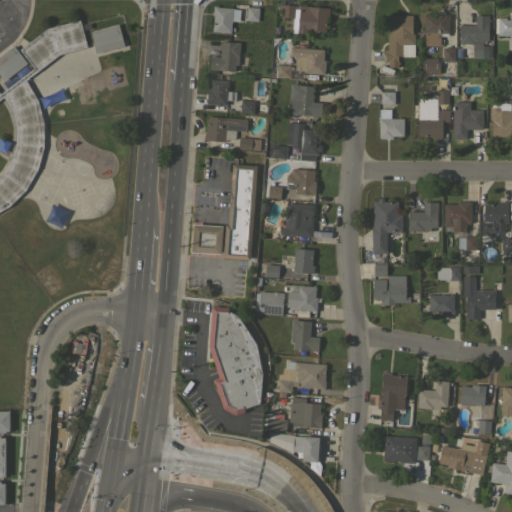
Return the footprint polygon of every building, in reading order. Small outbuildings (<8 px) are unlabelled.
[(293,18),(281,17),(282,4),(294,5),(293,18)] [(239,21),(231,20),(231,27),(234,27),(234,30),(230,30),(230,32),(212,31),(213,15),(212,15),(213,5),(217,6),(217,7),(232,8),(232,9),(240,9),(239,21)] [(329,8),(328,16),(327,16),(325,32),(308,30),(308,34),(297,33),(299,5),(329,8)] [(258,21),(245,20),(246,6),(259,7),(258,21)] [(448,35),(440,35),(440,44),(424,44),(424,33),(424,15),(440,15),(440,14),(449,14),(449,19),(448,19),(448,35)] [(412,34),(414,34),(414,44),(402,44),(402,56),(397,56),(397,61),(399,61),(399,64),(398,64),(398,67),(388,67),(388,61),(384,61),(384,49),(387,49),(387,34),(388,34),(388,15),(403,15),(412,15),(412,34)] [(488,40),(482,40),(481,50),(471,50),(471,43),(459,43),(459,25),(475,25),(475,15),(488,15),(488,40)] [(511,35),(497,35),(498,17),(508,17),(508,15),(511,15),(511,35)] [(80,19),(87,47),(59,54),(26,80),(37,101),(43,123),(43,146),(37,169),(25,189),(8,206),(0,210),(0,93),(33,67),(19,49),(46,28),(80,19)] [(124,45),(95,53),(90,31),(118,24),(124,45)] [(236,42),(239,42),(237,65),(235,65),(234,71),(217,70),(209,69),(210,56),(220,57),(221,41),(236,42)] [(298,47),(298,44),(304,44),(304,48),(323,49),(322,60),(325,60),(324,74),(303,72),(303,79),(276,77),(277,64),(291,65),(290,66),(295,67),(296,56),(290,56),(290,46),(298,47)] [(27,62),(4,80),(0,75),(0,55),(13,45),(27,62)] [(455,47),(455,61),(442,61),(442,47),(455,47)] [(421,73),(421,58),(436,58),(436,62),(439,62),(439,73),(421,73)] [(228,80),(227,91),(236,92),(235,100),(226,100),(226,104),(206,103),(207,90),(210,90),(210,79),(228,80)] [(314,86),(312,102),(322,102),(320,116),(287,113),(289,97),(290,84),(314,86)] [(448,103),(436,103),(436,107),(437,107),(437,110),(449,110),(449,121),(441,121),(441,138),(433,138),(433,136),(417,136),(418,103),(418,99),(436,99),(436,90),(448,90),(448,103)] [(394,104),(380,103),(380,91),(394,91),(394,104)] [(511,91),(511,104),(510,104),(510,102),(503,102),(503,94),(510,94),(510,91),(511,91)] [(254,101),(253,113),(240,112),(241,100),(254,101)] [(482,129),(466,129),(466,138),(452,138),(452,113),(459,113),(459,110),(459,100),(469,100),(469,110),(482,110),(482,129)] [(511,138),(502,138),(502,136),(491,136),(491,119),(490,119),(490,115),(486,115),(486,102),(499,103),(499,110),(511,110),(511,116),(511,138)] [(403,136),(392,136),(392,138),(379,138),(379,109),(390,109),(390,118),(403,118),(403,136)] [(246,131),(235,130),(235,139),(224,139),(224,142),(203,140),(204,132),(206,132),(208,116),(226,118),(226,117),(247,119),(246,131)] [(303,123),(303,129),(319,130),(318,145),(321,145),(320,151),(318,150),(318,154),(300,153),(300,148),(291,147),(293,122),(303,123)] [(260,139),(259,150),(250,149),(250,150),(238,149),(239,137),(260,139)] [(286,158),(272,157),(273,145),(286,146),(286,158)] [(249,259),(222,257),(225,225),(227,225),(232,164),(256,165),(249,259)] [(313,180),(315,181),(314,194),(294,193),(295,189),(286,188),(286,184),(285,184),(286,174),(290,174),(291,168),(314,170),(313,180)] [(279,199),(268,197),(268,198),(264,198),(264,194),(267,194),(268,185),(280,186),(279,199)] [(397,214),(402,214),(402,231),(386,231),(386,253),(371,253),(371,228),(372,228),(372,220),(373,220),(373,206),(372,206),(372,200),(377,200),(377,198),(383,198),(383,201),(397,201),(397,214)] [(443,204),(457,204),(457,201),(470,201),(470,221),(469,221),(469,223),(466,223),(466,231),(452,231),(452,226),(443,226),(443,204)] [(499,204),(499,201),(507,201),(507,222),(504,222),(504,230),(495,230),(495,235),(481,235),(481,221),(484,221),(483,204),(499,204)] [(313,214),(312,214),(312,223),(311,236),(280,234),(279,232),(279,229),(281,227),(284,227),(285,202),(313,204),(313,214)] [(407,230),(408,211),(423,211),(423,202),(437,202),(436,227),(430,227),(430,230),(407,230)] [(220,254),(190,252),(192,224),(222,226),(220,254)] [(462,236),(477,236),(477,249),(462,249),(462,236)] [(93,279),(92,278),(91,279),(89,278),(89,277),(79,270),(89,255),(86,253),(91,245),(94,247),(100,237),(114,246),(93,279)] [(501,237),(511,237),(511,254),(501,254),(501,249),(500,249),(501,237)] [(312,249),(311,265),(313,265),(312,274),(292,272),(294,248),(312,249)] [(277,277),(264,276),(265,264),(278,265),(277,277)] [(386,276),(373,276),(373,264),(386,264),(386,276)] [(461,273),(461,265),(478,265),(478,273),(461,273)] [(436,267),(448,267),(448,266),(459,266),(459,280),(448,280),(448,279),(436,279),(436,267)] [(405,275),(405,302),(394,302),(394,305),(380,305),(380,300),(381,300),(381,282),(386,282),(386,275),(405,275)] [(463,276),(474,276),(474,290),(495,290),(495,295),(494,295),(494,309),(478,309),(478,318),(465,318),(465,296),(462,296),(463,276)] [(315,297),(317,297),(316,311),(296,310),(296,308),(292,308),(292,307),(286,306),(287,291),(288,291),(288,284),(315,286),(315,297)] [(257,313),(257,311),(254,311),(255,293),(259,293),(259,291),(272,292),(280,292),(279,293),(282,293),(281,315),(257,313)] [(453,294),(453,309),(454,309),(454,313),(449,313),(449,315),(444,315),(444,313),(428,312),(428,294),(453,294)] [(211,306),(228,307),(228,310),(237,317),(257,353),(261,373),(258,403),(243,408),(244,411),(236,414),(232,405),(223,408),(213,379),(218,377),(208,346),(211,306)] [(309,337),(318,337),(317,351),(292,349),(293,342),(290,342),(291,319),(310,321),(309,337)] [(325,364),(324,381),(325,381),(324,390),(319,389),(319,388),(299,387),(300,382),(297,382),(297,386),(291,386),(291,392),(277,391),(278,380),(277,380),(278,374),(281,374),(282,368),(285,369),(286,361),(325,364)] [(406,376),(405,394),(404,394),(402,409),(393,409),(392,420),(379,419),(380,409),(379,409),(380,399),(377,399),(378,393),(381,394),(383,372),(391,373),(391,375),(406,376)] [(434,390),(435,380),(448,381),(447,392),(448,392),(448,395),(447,395),(446,406),(439,406),(439,409),(416,407),(418,388),(434,390)] [(471,386),(471,384),(485,385),(484,389),(483,399),(485,399),(485,401),(483,401),(483,405),(459,403),(460,386),(471,386)] [(500,404),(501,386),(511,386),(511,415),(505,415),(506,405),(500,404)] [(319,414),(321,414),(320,428),(299,426),(299,429),(298,429),(298,433),(285,432),(285,431),(265,429),(267,417),(274,417),(274,418),(287,419),(287,421),(288,421),(289,404),(290,404),(291,396),(305,398),(305,402),(320,403),(319,414)] [(0,411),(9,411),(9,431),(5,431),(5,433),(0,432),(0,411)] [(490,421),(489,433),(477,432),(478,419),(490,421)] [(318,444),(320,444),(319,462),(315,461),(315,460),(303,460),(303,461),(292,454),(293,451),(288,451),(263,439),(264,431),(293,435),(293,436),(303,437),(303,436),(319,437),(318,444)] [(403,437),(402,445),(411,445),(410,460),(401,460),(401,462),(396,462),(396,461),(387,460),(387,461),(382,461),(382,451),(383,451),(385,435),(403,437)] [(481,475),(447,467),(448,464),(437,462),(442,444),(459,448),(460,443),(474,446),(476,440),(488,443),(481,475)] [(429,446),(428,460),(415,459),(417,445),(429,446)] [(511,493),(504,492),(505,483),(489,481),(491,462),(504,464),(506,450),(511,450),(511,493)]
